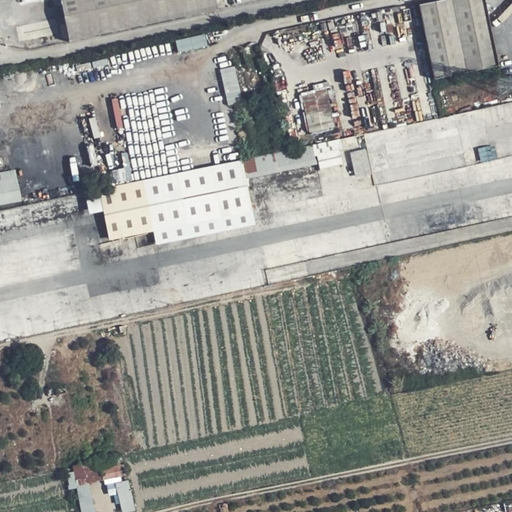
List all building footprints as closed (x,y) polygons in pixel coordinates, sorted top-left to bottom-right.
[(60,0),(70,43),(219,12),(215,0),(60,0)] [(484,0),(448,0),(420,6),(435,79),(499,66),(484,0)] [(179,50),(208,46),(207,34),(177,39),(179,50)] [(218,69),(223,103),(242,100),(237,66),(218,69)] [(330,86),(301,91),(309,132),(337,127),(330,86)] [(485,123),(482,110),(456,115),(459,128),(485,123)] [(459,128),(456,115),(364,135),(373,178),(371,178),(373,187),(467,167),(463,148),(460,133),(459,128)] [(469,146),(466,132),(460,133),(463,148),(469,146)] [(0,227),(104,205),(112,240),(155,231),(157,243),(252,224),(247,199),(280,192),(283,205),(323,197),(313,146),(0,211),(0,227)] [(370,174),(365,150),(354,152),(357,165),(355,165),(358,177),(370,174)] [(343,166),(340,151),(317,156),(321,171),(343,166)] [(117,181),(134,178),(130,160),(124,162),(125,167),(114,170),(117,181)] [(15,171),(0,173),(0,209),(22,205),(15,171)] [(0,282),(73,267),(66,234),(0,247),(0,282)] [(294,243),(268,246),(270,265),(296,262),(294,243)] [(68,394),(66,386),(47,390),(49,398),(68,394)] [(130,465),(129,456),(100,462),(101,470),(124,465),(125,467),(130,465)] [(101,470),(100,462),(82,466),(74,468),(79,493),(92,490),(91,486),(104,483),(101,470)] [(126,478),(125,467),(124,465),(101,470),(104,483),(126,478)] [(120,493),(123,511),(125,511),(137,510),(130,479),(108,484),(111,495),(120,493)] [(220,511),(241,511),(239,503),(220,507),(220,511)]
